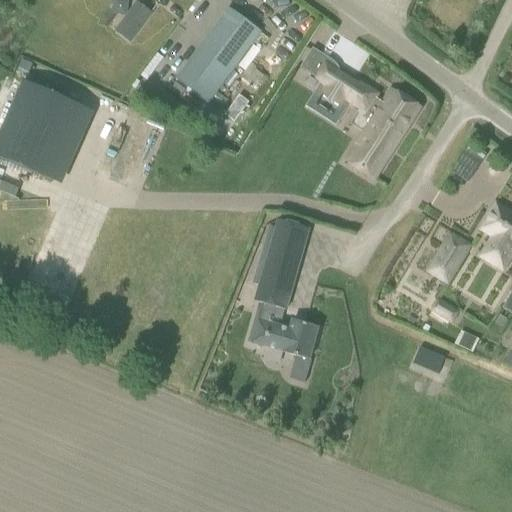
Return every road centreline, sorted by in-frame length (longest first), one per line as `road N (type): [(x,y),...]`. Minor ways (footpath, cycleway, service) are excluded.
road 1 (unclassified): [(469,98),(336,0)]
road 2 (unclassified): [(384,228),(469,98)]
